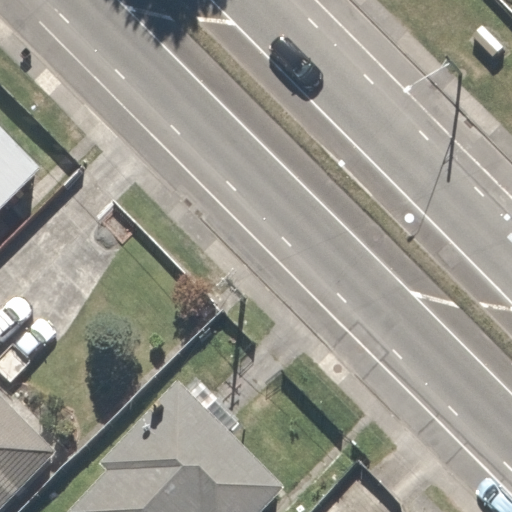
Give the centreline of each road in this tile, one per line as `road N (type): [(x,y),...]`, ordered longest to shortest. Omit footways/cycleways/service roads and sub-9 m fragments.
road 1 (secondary): [(511,433),(76,0)]
road 2 (secondary): [(270,0),(511,244)]
